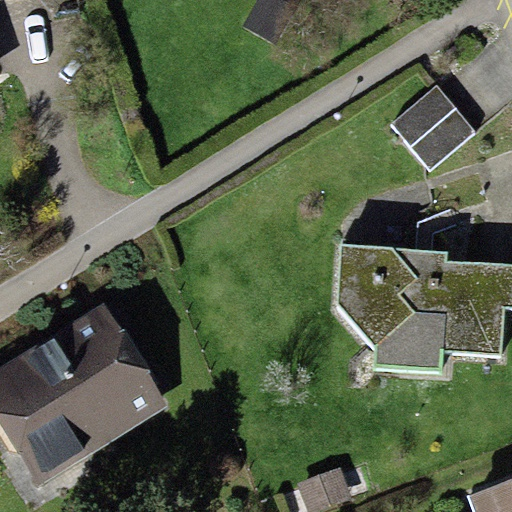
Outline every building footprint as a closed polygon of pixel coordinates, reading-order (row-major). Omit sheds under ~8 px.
[(428,102),(394,133),(428,171),(463,139),(428,102)] [(440,261),(335,263),(336,340),(415,339),(416,371),(500,369),(499,309),(511,309),(511,276),(440,277),(440,261)] [(93,326),(0,383),(0,442),(30,491),(150,418),(93,326)] [(327,481),(290,499),(296,511),(341,511),(342,511),(327,481)] [(511,511),(511,494),(468,511),(511,511)]
